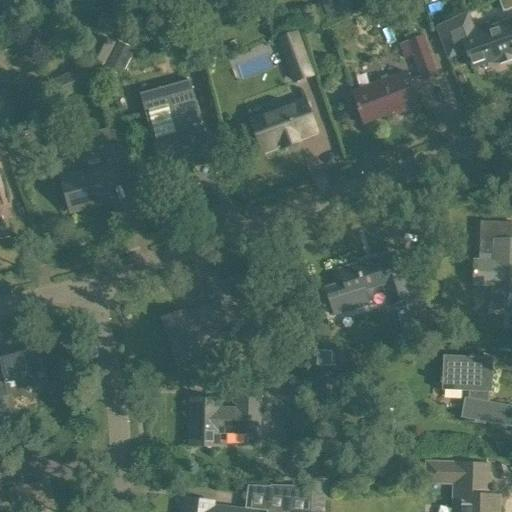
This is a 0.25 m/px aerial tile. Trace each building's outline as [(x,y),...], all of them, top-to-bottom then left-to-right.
[(320,0),(328,17),(342,11),(337,0),(320,0)] [(511,9),(511,0),(498,0),(499,0),(503,13),(511,9)] [(511,54),(511,53),(511,21),(483,32),(481,28),(470,32),(463,15),(436,28),(441,40),(450,37),(456,55),(466,52),(472,68),(497,59),(499,65),(511,60),(511,54)] [(296,82),(318,74),(303,28),(280,36),(296,82)] [(199,40),(203,56),(213,53),(209,38),(199,40)] [(115,47),(100,39),(90,59),(93,61),(89,68),(49,86),(57,103),(96,85),(115,47)] [(123,72),(131,57),(129,56),(133,49),(117,41),(115,47),(104,68),(119,75),(122,71),(123,72)] [(413,55),(423,81),(438,76),(428,49),(413,55)] [(352,93),(364,125),(393,114),(394,116),(419,107),(407,73),(352,93)] [(140,95),(161,171),(192,163),(191,156),(210,151),(203,128),(202,128),(201,125),(202,124),(190,81),(140,95)] [(329,119),(319,89),(304,94),(314,124),(329,119)] [(251,121),(263,152),(282,145),(284,149),(299,143),(297,139),(317,132),(305,101),(251,121)] [(119,158),(109,131),(98,134),(103,154),(105,162),(119,158)] [(0,160),(10,156),(0,134),(0,160)] [(115,202),(105,162),(103,154),(85,158),(79,160),(83,174),(61,180),(69,211),(88,206),(89,209),(115,202)] [(0,218),(0,196),(1,196),(0,192),(0,240),(9,237),(5,222),(1,223),(0,218)] [(491,308),(511,308),(511,224),(480,223),(480,245),(479,257),(493,257),(493,261),(474,260),(473,286),(492,287),(491,308)] [(391,307),(410,301),(404,283),(395,254),(339,272),(343,284),(325,290),(333,316),(352,310),(348,297),(363,292),(364,293),(368,292),(368,290),(384,285),(391,307)] [(416,336),(426,336),(426,300),(407,307),(416,336)] [(162,319),(176,366),(201,358),(193,333),(213,327),(214,331),(227,327),(219,303),(187,313),(186,311),(162,319)] [(427,311),(427,334),(444,334),(444,311),(427,311)] [(50,389),(45,369),(43,370),(39,353),(2,361),(1,358),(0,358),(0,419),(15,415),(11,396),(20,394),(32,401),(39,390),(46,388),(46,390),(50,389)] [(329,366),(329,355),(317,354),(317,366),(329,366)] [(442,391),(469,392),(469,399),(465,398),(461,418),(511,427),(511,407),(488,402),(488,393),(491,393),(493,359),(474,358),(474,357),(469,356),(469,357),(443,356),(443,374),(440,375),(440,383),(442,383),(442,391)] [(331,387),(331,373),(318,373),(318,387),(331,387)] [(236,409),(220,408),(220,400),(190,400),(189,447),(219,447),(219,434),(260,435),(260,389),(236,389),(236,409)] [(495,511),(496,505),(488,505),(488,497),(486,497),(487,467),(429,465),(429,480),(458,481),(457,506),(463,506),(462,511),(495,511)] [(0,511),(15,511),(37,508),(38,511),(42,511),(41,507),(52,504),(48,483),(18,489),(15,474),(0,477),(0,511)] [(325,511),(326,481),(312,481),(310,511),(325,511)] [(307,511),(308,489),(271,487),(268,511),(307,511)] [(230,511),(214,510),(215,503),(184,499),(182,511),(257,511),(258,511),(236,509),(235,511),(230,511)]
